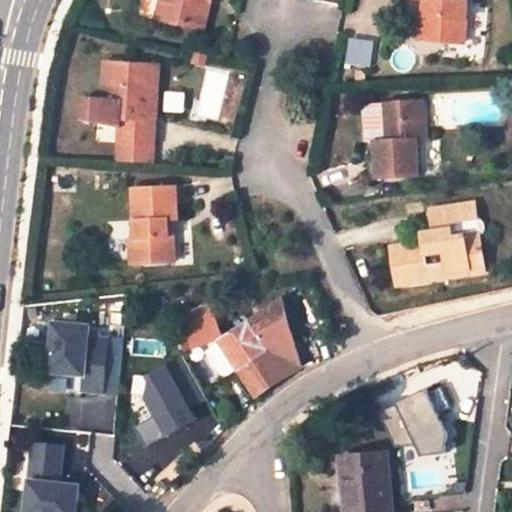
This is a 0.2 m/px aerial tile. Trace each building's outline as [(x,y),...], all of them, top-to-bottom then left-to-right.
[(163,0),(160,16),(166,17),(170,0),(163,0)] [(170,0),(166,17),(169,18),(206,27),(212,0),(170,0)] [(463,44),(468,2),(465,2),(464,0),(416,0),(416,1),(426,1),(421,40),(463,44)] [(107,62),(104,117),(86,115),(85,140),(107,143),(107,137),(120,138),(120,145),(119,163),(153,165),(156,120),(151,120),(153,96),(157,96),(159,65),(107,62)] [(419,178),(417,142),(428,141),(426,103),(389,104),(390,144),(381,145),(376,145),(378,180),(419,178)] [(380,105),(381,145),(390,144),(389,104),(380,105)] [(107,137),(107,143),(120,145),(120,138),(107,137)] [(177,186),(133,189),(134,222),(135,238),(129,238),(130,264),(173,262),(172,236),(167,236),(166,220),(178,220),(177,186)] [(430,265),(449,262),(450,271),(472,268),(471,259),(486,257),(483,234),(455,237),(454,224),(482,220),(480,203),(432,209),(435,233),(436,242),(425,243),(393,247),(397,285),(431,280),(430,265)] [(488,229),(488,224),(485,222),(482,220),(454,224),(455,237),(483,234),(487,232),(488,229)] [(436,242),(435,233),(424,234),(425,243),(436,242)] [(431,280),(488,273),(486,257),(471,259),(472,268),(450,271),(449,262),(430,265),(431,280)] [(282,298),(218,340),(257,398),(302,367),(282,298)] [(184,325),(189,337),(194,348),(222,335),(212,313),(184,325)] [(67,425),(115,428),(121,326),(46,322),(42,389),(69,390),(67,425)] [(189,337),(179,340),(184,351),(194,348),(189,337)] [(142,441),(190,425),(170,364),(134,375),(148,417),(136,421),(142,441)] [(395,400),(420,454),(448,441),(422,387),(395,400)] [(409,440),(399,415),(386,421),(396,445),(409,440)] [(75,511),(78,479),(62,478),(65,442),(27,439),(21,511),(75,511)] [(393,511),(387,454),(340,459),(346,511),(393,511)]
